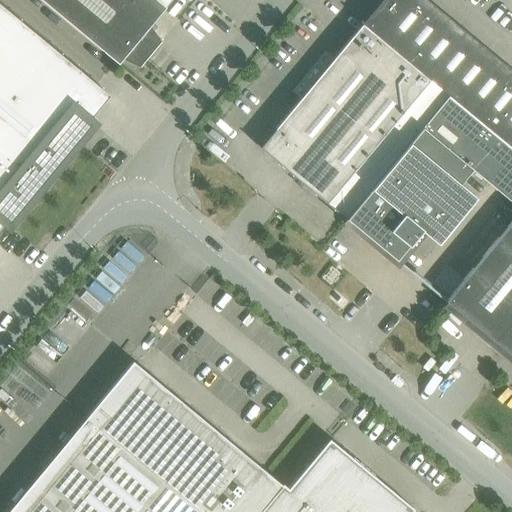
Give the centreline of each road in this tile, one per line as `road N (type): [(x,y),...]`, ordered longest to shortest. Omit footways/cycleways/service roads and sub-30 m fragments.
road 1 (unclassified): [(511,498),(129,183)]
road 2 (unclassified): [(129,183),(281,0)]
road 3 (unclassified): [(0,338),(129,183)]
